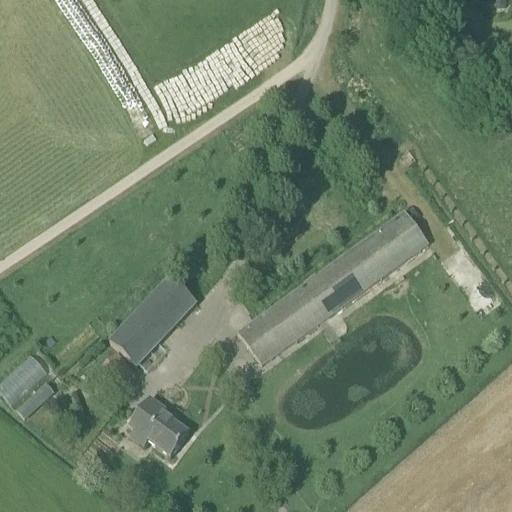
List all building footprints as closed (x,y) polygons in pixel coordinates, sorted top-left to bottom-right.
[(310,286),(254,326),(238,338),(261,370),(318,329),(338,314),(428,248),(405,216),(315,282),(314,280),(308,284),(310,286)] [(110,346),(136,371),(196,307),(170,282),(110,346)] [(116,358),(98,374),(90,381),(97,390),(105,383),(113,392),(132,375),(116,358)] [(27,359),(0,385),(0,399),(9,409),(44,375),(27,359)] [(24,424),(52,399),(53,397),(44,388),(15,415),(24,424)] [(128,432),(148,446),(171,462),(188,438),(163,419),(166,415),(149,403),(128,432)]
